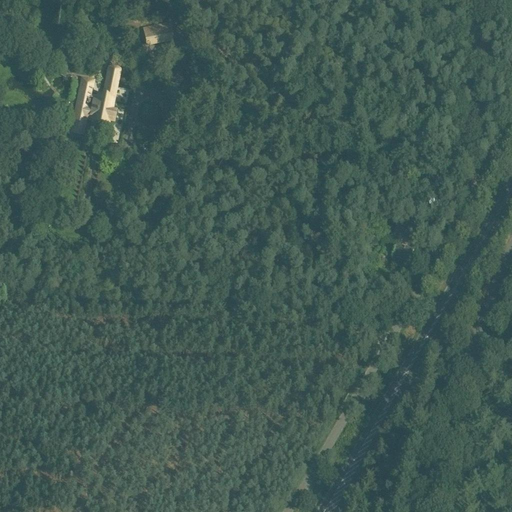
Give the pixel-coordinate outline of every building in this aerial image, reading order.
[(172,25),(146,30),(149,47),(175,42),(172,25)] [(91,49),(90,57),(97,59),(98,50),(91,49)] [(82,81),(71,132),(82,135),(85,120),(92,121),(91,124),(108,128),(109,123),(113,124),(115,113),(111,112),(113,101),(126,104),(129,91),(115,88),(119,72),(116,70),(112,69),(108,70),(102,100),(90,97),(93,83),(82,81)] [(96,204),(97,175),(91,175),(91,181),(85,181),(84,204),(96,204)] [(396,247),(391,263),(401,266),(402,262),(410,265),(414,252),(401,248),(402,245),(406,246),(409,238),(407,238),(410,230),(396,226),(391,241),(395,242),(394,246),(396,247)]
